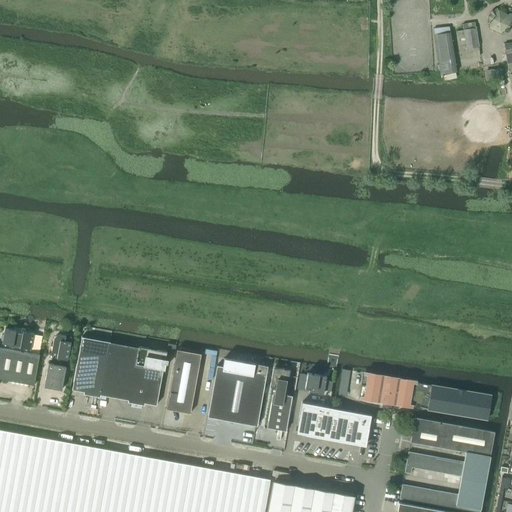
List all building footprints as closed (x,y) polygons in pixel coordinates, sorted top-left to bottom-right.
[(488,17),(489,28),(500,33),(510,27),(508,15),(498,10),(488,17)] [(480,58),(478,47),(474,22),(462,24),(463,30),(457,31),(462,59),(467,58),(467,60),(480,58)] [(440,74),(456,72),(449,26),(433,29),(440,74)] [(508,71),(511,69),(511,43),(503,44),(508,71)] [(455,73),(442,75),(443,81),(456,78),(455,73)] [(2,347),(40,354),(43,336),(33,334),(34,333),(25,331),(26,329),(15,327),(14,329),(5,328),(2,347)] [(56,353),(54,364),(66,367),(71,342),(70,342),(71,337),(66,336),(60,334),(58,335),(56,335),(55,337),(54,338),(52,352),(56,353)] [(100,397),(101,395),(111,342),(82,337),(72,390),(84,392),(83,394),(100,397)] [(111,342),(101,395),(128,400),(128,402),(144,405),(145,403),(157,405),(167,352),(111,342)] [(2,347),(0,347),(0,378),(34,385),(40,354),(2,347)] [(177,349),(166,409),(190,413),(201,354),(177,349)] [(217,365),(207,417),(257,426),(267,366),(255,364),(225,358),(224,358),(223,366),(217,365)] [(66,367),(54,364),(48,363),(44,386),(62,390),(66,367)] [(284,394),(285,389),(287,390),(290,370),(274,367),(270,387),(271,387),(270,393),(273,393),(266,427),(285,431),(292,396),(284,394)] [(365,372),(360,397),(412,405),(416,381),(365,372)] [(300,373),(297,389),(298,389),(298,386),(310,388),(309,391),(324,394),(324,390),(331,391),(333,382),(326,380),(327,377),(308,373),(307,375),(300,373)] [(341,377),(340,385),(347,386),(349,378),(341,377)] [(412,405),(427,409),(487,419),(487,417),(487,415),(488,414),(491,394),(432,384),(430,384),(428,384),(426,384),(423,384),(421,383),(419,383),(418,382),(416,381),(412,405)] [(365,445),(371,415),(302,402),(297,433),(365,445)] [(410,441),(490,456),(494,431),(414,417),(412,430),(410,441)] [(0,429),(0,511),(262,511),(269,479),(250,475),(248,475),(236,473),(233,472),(201,466),(191,464),(117,451),(110,450),(110,449),(49,438),(47,438),(27,434),(24,433),(0,429)] [(408,453),(404,472),(410,473),(411,467),(412,467),(414,453),(408,451),(408,453)] [(414,453),(412,467),(418,468),(420,454),(414,453)] [(420,454),(418,468),(424,470),(427,455),(420,454)] [(427,455),(424,470),(430,471),(433,456),(427,455)] [(433,456),(430,471),(436,472),(439,457),(433,456)] [(439,457),(436,472),(442,473),(445,458),(439,457)] [(445,458),(442,473),(448,474),(451,459),(445,458)] [(451,459),(448,474),(454,475),(457,460),(451,459)] [(457,460),(454,475),(461,476),(463,462),(457,460)] [(348,511),(352,495),(273,481),(267,511),(348,511)] [(401,491),(399,499),(405,500),(408,485),(402,484),(401,491)] [(408,485),(405,500),(412,501),(414,486),(408,485)] [(414,486),(412,501),(418,502),(421,488),(414,486)] [(421,488),(418,502),(424,503),(427,489),(421,488)] [(427,489),(424,503),(430,505),(433,490),(427,489)] [(433,490),(430,505),(436,506),(439,491),(433,490)] [(439,491),(436,506),(442,507),(445,492),(439,491)] [(445,492),(442,507),(448,508),(451,493),(445,492)] [(451,493),(448,508),(455,509),(457,495),(451,493)] [(448,511),(399,503),(397,511),(448,511)]
